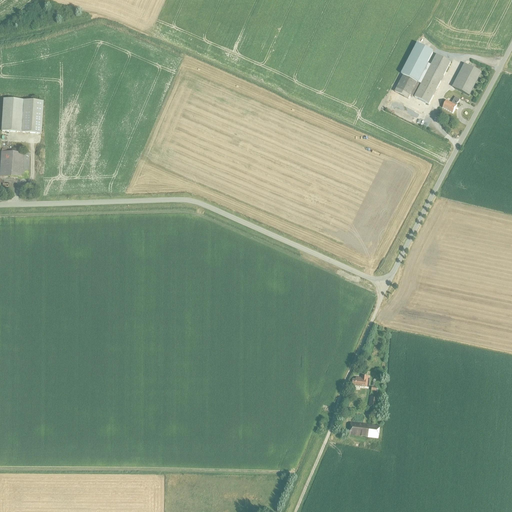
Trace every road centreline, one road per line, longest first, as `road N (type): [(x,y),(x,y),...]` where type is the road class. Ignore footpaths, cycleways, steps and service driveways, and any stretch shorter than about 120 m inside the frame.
road 1 (unclassified): [(0,205),(188,200),(386,286)]
road 2 (unclassified): [(386,286),(511,45)]
road 3 (unclassified): [(295,511),(386,286)]
